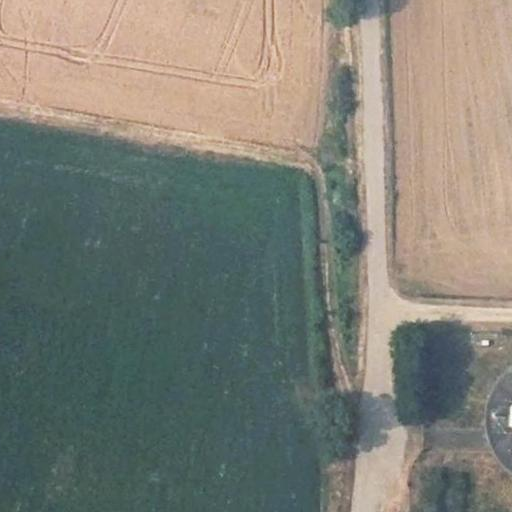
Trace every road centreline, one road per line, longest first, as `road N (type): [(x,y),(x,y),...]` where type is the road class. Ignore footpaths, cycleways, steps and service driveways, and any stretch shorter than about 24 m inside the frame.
road 1 (track): [(359,511),(379,356),(371,0)]
road 2 (track): [(511,312),(378,308)]
